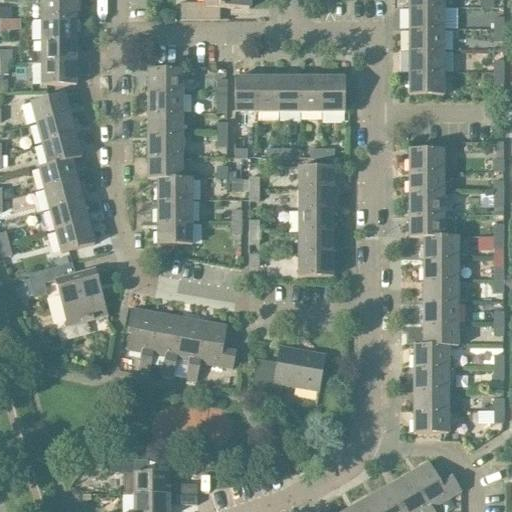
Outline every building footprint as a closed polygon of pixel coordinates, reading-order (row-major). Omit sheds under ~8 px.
[(76,21),(75,0),(40,0),(41,21),(76,21)] [(249,10),(248,0),(204,0),(205,4),(180,4),(180,21),(220,21),(220,10),(249,10)] [(443,10),(443,0),(408,0),(408,10),(443,10)] [(443,31),(443,10),(408,10),(408,31),(443,31)] [(503,31),(503,19),(493,19),(493,31),(503,31)] [(75,42),(76,21),(41,21),(41,42),(75,42)] [(443,53),(443,31),(408,31),(408,53),(443,53)] [(503,44),(503,31),(493,31),(493,44),(503,44)] [(75,64),(75,42),(41,42),(41,54),(31,54),(31,64),(41,64),(75,64)] [(443,75),(443,53),(408,53),(408,75),(443,75)] [(503,75),(503,63),(493,63),(493,75),(503,75)] [(75,87),(75,64),(41,64),(41,87),(75,87)] [(182,93),(182,71),(147,71),(147,93),(182,93)] [(443,97),(443,75),(408,75),(408,97),(443,97)] [(503,87),(503,75),(493,75),(493,87),(503,87)] [(257,114),(257,79),(234,79),(234,114),(257,114)] [(278,114),(279,79),(257,79),(257,114),(278,114)] [(300,114),(300,79),(279,79),(278,114),(300,114)] [(322,114),(322,79),(300,79),(300,114),(322,114)] [(345,114),(345,79),(322,79),(322,114),(345,114)] [(226,93),(226,81),(217,81),(217,93),(226,93)] [(182,115),(182,93),(147,93),(147,115),(182,115)] [(226,105),(226,93),(217,93),(217,105),(226,105)] [(70,116),(64,94),(30,104),(36,125),(70,116)] [(182,137),(182,115),(147,115),(147,137),(182,137)] [(75,137),(70,116),(36,125),(41,146),(75,137)] [(226,137),(226,125),(217,125),(217,137),(226,137)] [(81,159),(75,137),(41,146),(47,167),(71,161),(71,162),(81,159)] [(182,158),(182,137),(147,137),(147,158),(182,158)] [(226,149),(226,137),(217,137),(217,149),(226,149)] [(502,174),(502,144),(495,144),(495,161),(493,161),(493,174),(502,174)] [(246,161),(246,151),(234,152),(234,161),(246,161)] [(321,161),(321,151),(309,151),(309,161),(321,161)] [(334,161),(334,151),(321,151),(321,161),(334,161)] [(443,174),(443,151),(408,151),(408,173),(443,174)] [(278,161),(278,152),(266,152),(266,161),(278,161)] [(291,161),(291,152),(278,152),(278,161),(291,161)] [(182,180),(182,179),(182,158),(147,158),(147,181),(157,181),(157,180),(182,180)] [(77,183),(71,162),(71,161),(47,167),(38,169),(44,191),(77,183)] [(226,181),(226,169),(217,169),(217,181),(226,181)] [(332,192),(332,169),(298,169),(298,191),(332,192)] [(443,195),(443,174),(408,173),(408,195),(443,195)] [(191,202),(192,179),(182,179),(182,180),(157,180),(157,181),(157,202),(191,202)] [(258,191),(258,179),(248,179),(248,191),(258,191)] [(240,193),(240,181),(231,181),(231,193),(240,193)] [(82,203),(77,183),(44,191),(49,212),(82,203)] [(502,196),(502,183),(493,183),(493,196),(502,196)] [(258,203),(258,191),(248,191),(248,203),(258,203)] [(332,213),(332,192),(298,191),(298,213),(332,213)] [(443,217),(443,195),(408,195),(408,217),(443,217)] [(502,217),(502,196),(493,196),(493,217),(502,217)] [(191,224),(191,202),(157,202),(157,224),(191,224)] [(88,224),(82,203),(49,212),(55,233),(88,224)] [(240,224),(240,212),(231,212),(231,224),(240,224)] [(332,235),(332,213),(298,213),(298,235),(332,235)] [(443,239),(443,238),(443,217),(408,217),(408,239),(423,239),(443,239)] [(258,234),(258,222),(249,222),(249,234),(258,234)] [(94,246),(88,224),(55,233),(61,255),(94,246)] [(191,246),(191,224),(157,224),(157,246),(191,246)] [(240,236),(240,224),(231,224),(231,236),(240,236)] [(502,239),(502,227),(493,227),(493,239),(502,239)] [(258,247),(258,234),(249,234),(248,247),(258,247)] [(332,257),(332,235),(298,235),(298,256),(332,257)] [(457,261),(457,238),(443,238),(443,239),(423,239),(423,261),(457,261)] [(493,239),(484,239),(484,251),(493,251),(502,251),(502,239),(493,239)] [(10,257),(7,245),(0,247),(0,255),(1,260),(10,257)] [(258,269),(258,256),(248,256),(248,269),(258,269)] [(332,279),(332,257),(298,256),(298,279),(332,279)] [(457,283),(457,261),(423,261),(423,283),(457,283)] [(106,317),(93,270),(74,275),(71,264),(27,276),(33,299),(46,296),(43,286),(55,282),(67,328),(106,317)] [(502,283),(502,271),(493,270),(493,283),(502,283)] [(457,304),(457,283),(423,283),(423,304),(457,304)] [(502,295),(502,283),(493,283),(493,295),(502,295)] [(457,326),(457,304),(423,304),(423,326),(457,326)] [(147,356),(155,315),(131,310),(126,335),(131,336),(128,352),(141,355),(138,373),(148,375),(152,357),(147,356)] [(502,325),(502,314),(493,314),(493,326),(502,325)] [(171,360),(179,319),(155,315),(147,356),(152,357),(165,359),(162,377),(173,379),(176,361),(171,360)] [(195,364),(202,323),(179,319),(171,360),(176,361),(189,364),(185,381),(196,383),(200,366),(195,364)] [(222,351),(226,328),(202,323),(195,364),(200,366),(232,371),(235,353),(222,351)] [(502,338),(502,325),(493,326),(493,338),(502,338)] [(457,348),(457,326),(423,326),(423,347),(448,347),(448,348),(457,348)] [(448,369),(448,348),(448,347),(423,347),(413,347),(413,369),(448,369)] [(317,393),(324,358),(279,350),(276,365),(256,362),(250,396),(279,402),(282,386),(317,393)] [(502,369),(502,357),(493,357),(493,369),(502,369)] [(448,391),(448,369),(413,369),(413,391),(448,391)] [(502,381),(502,369),(493,369),(493,381),(502,381)] [(448,412),(448,391),(413,391),(413,413),(448,412)] [(502,412),(502,400),(493,400),(493,412),(502,412)] [(448,435),(448,412),(413,413),(413,435),(448,435)] [(502,425),(502,412),(493,412),(493,425),(502,425)] [(461,493),(452,477),(440,484),(428,463),(407,475),(428,511),(432,510),(461,493)] [(126,475),(123,478),(123,496),(134,496),(133,497),(168,496),(181,496),(181,486),(168,486),(168,473),(133,474),(133,475),(126,475)] [(428,511),(407,475),(386,487),(400,511),(433,511),(432,510),(428,511)] [(196,496),(196,486),(181,486),(181,496),(196,496)] [(400,511),(386,487),(366,499),(372,511),(400,511)] [(168,511),(168,496),(133,497),(133,511),(168,511)] [(196,507),(196,496),(181,496),(180,507),(196,507)] [(372,511),(366,499),(345,511),(344,511),(372,511)]
